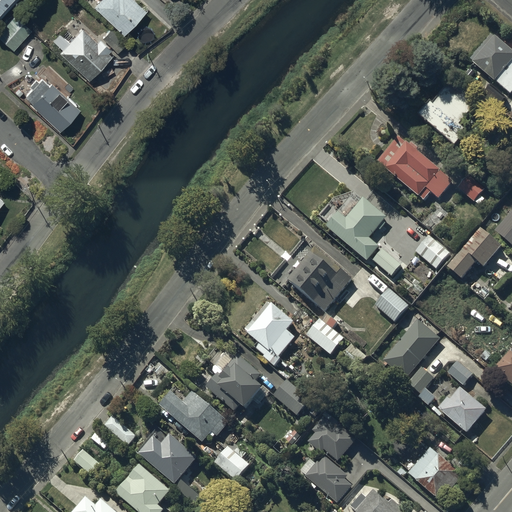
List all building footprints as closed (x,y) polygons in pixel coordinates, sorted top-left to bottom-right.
[(0,0),(0,18),(16,0),(0,0)] [(98,0),(94,5),(124,34),(146,10),(135,0),(98,0)] [(0,37),(14,50),(32,30),(27,25),(23,28),(12,19),(0,32),(0,37)] [(66,27),(54,39),(63,48),(61,51),(90,79),(113,55),(109,51),(112,48),(101,38),(98,41),(83,27),(75,35),(66,27)] [(111,28),(102,37),(118,52),(121,49),(127,43),(111,28)] [(511,57),(492,40),(470,64),(473,66),(472,68),(510,100),(511,97),(511,57)] [(33,88),(26,95),(33,102),(32,103),(60,130),(81,109),(53,81),(50,85),(42,77),(40,80),(38,78),(30,86),(33,88)] [(430,109),(419,122),(454,151),(468,135),(461,129),(475,111),(450,90),(432,111),(430,109)] [(399,142),(379,166),(386,173),(385,175),(418,203),(419,201),(424,205),(431,196),(438,203),(452,185),(439,175),(449,163),(427,145),(420,154),(412,148),(409,150),(399,142)] [(472,178),(459,192),(474,206),(475,205),(479,208),(484,203),(480,199),(487,191),(472,178)] [(342,217),(328,233),(368,266),(379,252),(371,245),(389,222),(364,202),(348,222),(342,217)] [(511,214),(495,236),(511,250),(511,214)] [(502,253),(480,234),(447,273),(463,286),(477,270),(483,275),(502,253)] [(429,240),(415,256),(436,274),(450,258),(429,240)] [(316,253),(289,285),(325,316),(353,284),(316,253)] [(410,309),(390,292),(375,310),(394,327),(410,309)] [(269,308),(246,335),(250,338),(249,340),(259,348),(256,352),(270,364),(273,360),(277,364),(295,343),(288,337),(296,328),(283,317),(284,317),(274,309),(272,311),(269,308)] [(419,324),(385,365),(405,383),(441,342),(436,338),(439,335),(424,321),(420,325),(419,324)] [(345,345),(322,324),(309,340),(333,360),(345,345)] [(368,359),(352,348),(339,365),(355,376),(368,359)] [(511,354),(501,368),(498,366),(492,373),(511,390),(511,354)] [(219,378),(207,393),(236,417),(240,412),(247,418),(265,396),(254,387),(261,379),(238,361),(222,380),(219,378)] [(473,378),(457,365),(448,376),(464,389),(473,378)] [(434,381),(422,372),(409,388),(420,398),(434,381)] [(287,385),(274,399),(298,420),(310,406),(287,385)] [(448,402),(439,414),(467,438),(487,416),(461,393),(451,405),(448,402)] [(174,400),(162,414),(204,448),(210,441),(213,444),(216,440),(218,441),(229,427),(193,398),(184,409),(174,400)] [(128,449),(137,439),(113,420),(105,430),(128,449)] [(317,437),(309,447),(323,458),(325,455),(339,466),(356,444),(326,420),(314,435),(317,437)] [(155,443),(140,461),(195,507),(201,500),(182,484),(196,468),(193,465),(195,461),(171,441),(163,450),(155,443)] [(252,468),(229,451),(215,468),(238,486),(252,468)] [(84,453),(75,464),(92,478),(101,467),(84,453)] [(462,480),(430,453),(408,479),(440,506),(462,480)] [(319,466),(306,480),(337,507),(352,490),(345,484),(348,480),(326,462),(321,468),(319,466)] [(121,496),(118,500),(131,511),(161,511),(160,511),(172,497),(142,472),(126,490),(124,488),(119,495),(121,496)] [(362,499),(352,510),(353,511),(402,511),(393,504),(389,509),(373,496),(367,503),(362,499)]
